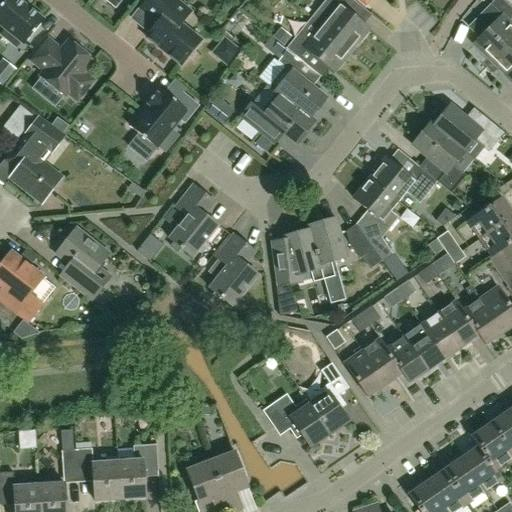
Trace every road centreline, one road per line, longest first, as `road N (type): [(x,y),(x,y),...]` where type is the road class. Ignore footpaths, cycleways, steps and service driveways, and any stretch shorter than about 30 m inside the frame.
road 1 (residential): [(511,123),(457,79),(427,73),(396,85),(320,183),(241,191),(203,164)]
road 2 (residential): [(511,374),(295,511)]
